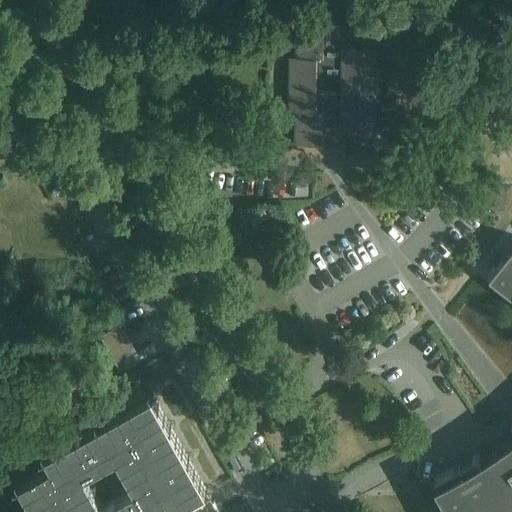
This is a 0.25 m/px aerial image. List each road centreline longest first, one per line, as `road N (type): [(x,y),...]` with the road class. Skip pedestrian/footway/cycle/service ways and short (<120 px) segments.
road 1 (unknown): [(273,406),(384,355),(414,360),(442,398),(443,430),(430,453),(322,492),(262,501),(126,260)]
road 2 (residential): [(332,511),(114,118)]
road 3 (residential): [(0,177),(114,118)]
